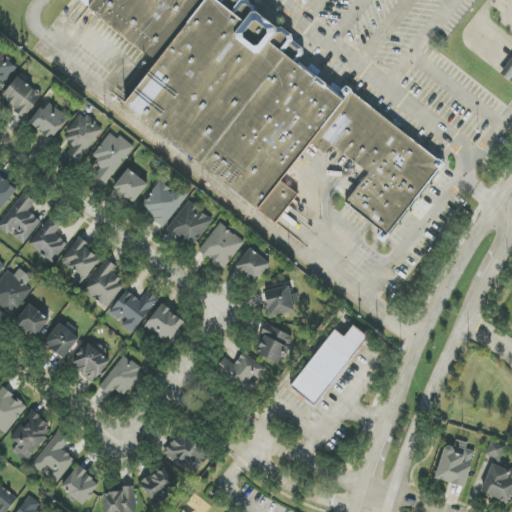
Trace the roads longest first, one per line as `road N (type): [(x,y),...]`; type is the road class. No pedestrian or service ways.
road 1 (residential): [(0,129),(210,295),(224,322),(185,384)]
road 2 (secondary): [(386,511),(426,402),(511,244)]
road 3 (secondary): [(511,183),(447,285),(388,414)]
road 4 (residential): [(185,384),(135,448),(0,341)]
road 5 (residential): [(451,511),(302,456),(263,451)]
road 6 (residential): [(263,451),(286,482),(364,511)]
